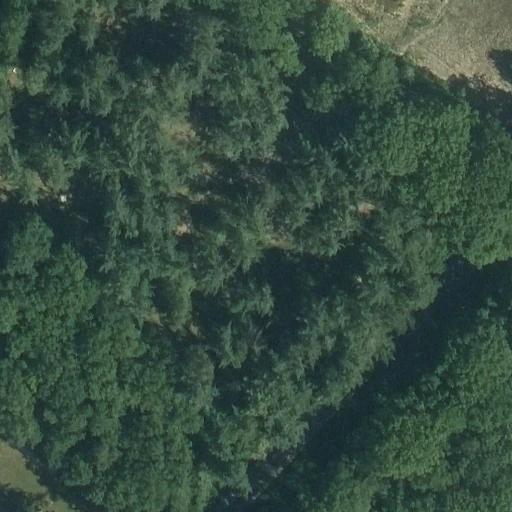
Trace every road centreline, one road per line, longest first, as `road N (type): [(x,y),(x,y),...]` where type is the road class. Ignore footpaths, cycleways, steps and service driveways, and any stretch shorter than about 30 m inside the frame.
road 1 (tertiary): [(229,511),(511,218)]
road 2 (unclassified): [(511,186),(274,0)]
